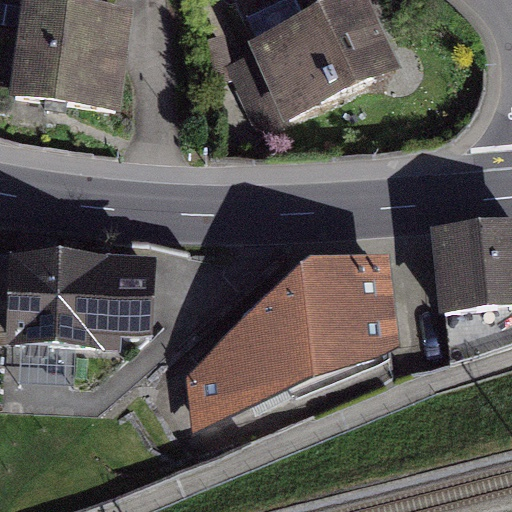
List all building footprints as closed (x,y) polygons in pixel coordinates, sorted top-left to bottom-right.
[(391,82),(350,0),(256,0),(232,12),(291,131),(391,82)] [(130,16),(23,1),(10,101),(117,115),(130,16)] [(511,324),(511,239),(431,249),(440,332),(511,324)] [(153,354),(157,271),(11,265),(7,348),(153,354)] [(405,372),(392,275),(308,277),(190,391),(201,454),(405,372)]
